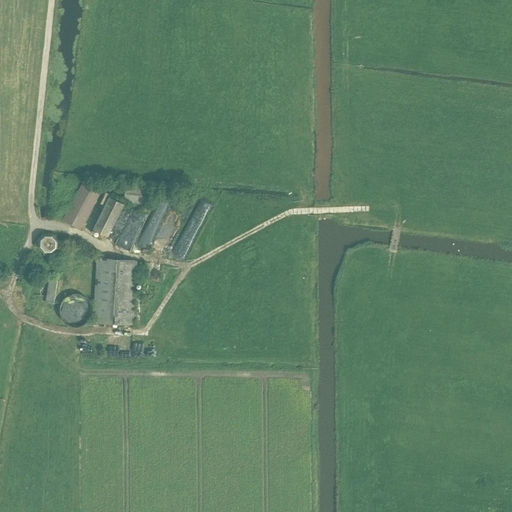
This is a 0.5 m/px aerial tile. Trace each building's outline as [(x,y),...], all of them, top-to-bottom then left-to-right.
[(63,220),(81,229),(99,194),(82,184),(63,220)] [(124,201),(149,204),(152,188),(126,185),(124,201)] [(93,229),(108,236),(124,204),(109,196),(93,229)] [(43,254),(49,254),(50,253),(52,253),(58,247),(58,239),(52,233),(44,232),(41,234),(38,238),(38,241),(35,241),(35,246),(37,246),(43,253),(44,253),(43,254)] [(93,321),(133,324),(137,260),(97,257),(93,321)] [(46,302),(54,304),(57,280),(49,279),(46,302)] [(91,315),(91,312),(91,309),(90,306),(88,303),(86,301),(84,299),(81,298),(78,297),(76,297),(74,297),(70,298),(67,300),(65,302),(63,304),(62,307),(61,310),(61,313),(61,316),(62,318),(64,321),(66,323),(68,325),(71,326),(75,327),(77,327),(82,326),(85,324),(87,322),(89,320),(90,318),(91,315)]
